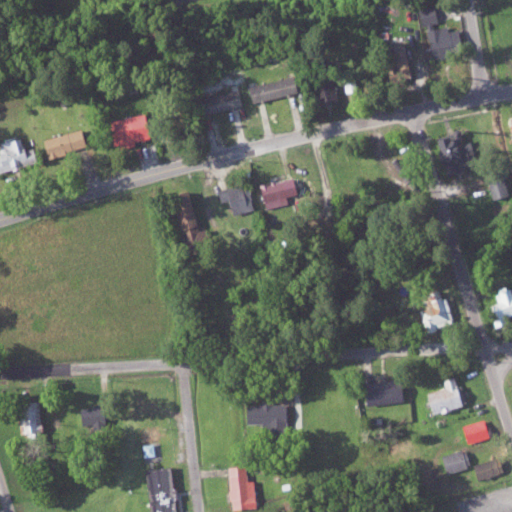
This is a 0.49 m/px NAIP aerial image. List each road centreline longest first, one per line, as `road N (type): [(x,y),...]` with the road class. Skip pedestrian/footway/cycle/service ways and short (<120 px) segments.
road 1 (residential): [(0,220),(323,130),(511,90)]
road 2 (residential): [(0,373),(483,347)]
road 3 (residential): [(511,441),(412,111)]
road 4 (residential): [(183,364),(199,511)]
